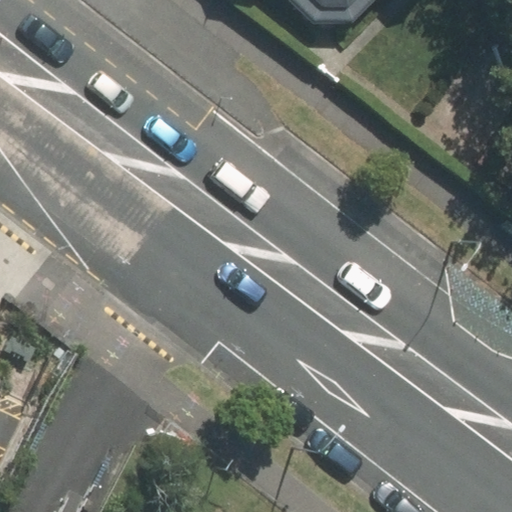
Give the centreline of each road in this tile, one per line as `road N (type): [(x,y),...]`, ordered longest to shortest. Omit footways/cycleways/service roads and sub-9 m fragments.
road 1 (secondary): [(511,441),(195,205)]
road 2 (secondary): [(0,12),(195,205)]
road 3 (secondary): [(195,205),(0,90)]
